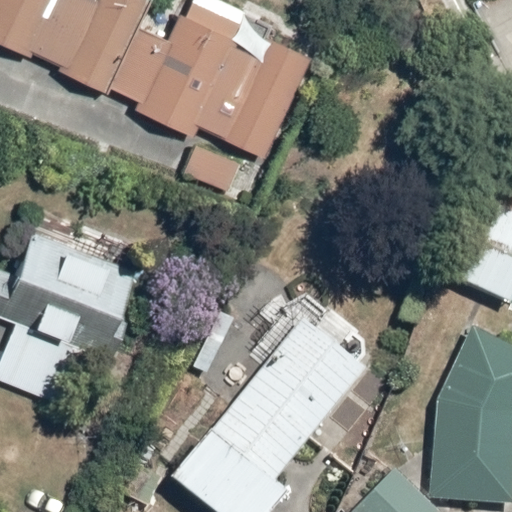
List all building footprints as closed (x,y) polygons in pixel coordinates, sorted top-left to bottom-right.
[(199,135),(204,121),(269,150),(322,34),(247,0),(191,0),(173,40),(139,24),(149,0),(0,0),(0,37),(30,51),(35,41),(67,56),(60,69),(110,92),(114,84),(144,98),(139,107),(199,135)] [(244,161),(198,141),(186,170),(231,190),(244,161)] [(511,295),(511,204),(492,196),(458,272),(511,295)] [(149,262),(38,223),(22,269),(1,261),(0,262),(0,310),(16,317),(0,363),(0,384),(51,402),(88,296),(132,311),(149,262)] [(174,475),(220,511),(270,511),(291,490),(276,478),(370,362),(295,302),(265,340),(275,348),(174,475)] [(441,397),(435,499),(511,497),(511,341),(479,325),(441,397)] [(398,469),(354,509),(357,511),(435,511),(437,511),(398,469)]
